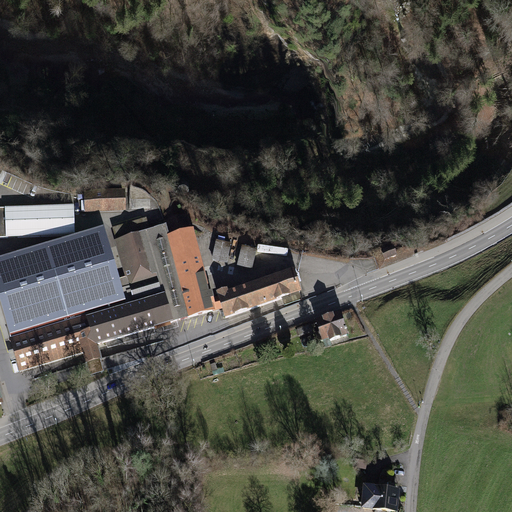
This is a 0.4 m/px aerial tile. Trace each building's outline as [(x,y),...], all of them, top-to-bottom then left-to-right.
[(195,150),(174,146),(167,181),(189,185),(195,150)] [(127,196),(85,197),(86,213),(127,212),(127,196)] [(72,205),(0,207),(0,236),(74,234),(72,205)] [(104,225),(0,256),(0,302),(20,373),(80,356),(83,367),(100,362),(96,347),(190,319),(167,238),(163,227),(115,241),(126,277),(120,278),(104,225)] [(190,319),(222,310),(217,297),(213,298),(211,291),(208,292),(191,231),(167,238),(190,319)] [(237,260),(241,242),(234,240),(230,258),(237,260)] [(230,250),(216,248),(214,262),(222,263),(228,264),(230,250)] [(256,256),(240,253),(238,265),(253,268),(256,256)] [(383,256),(385,261),(393,259),(391,253),(383,256)] [(228,290),(216,294),(217,297),(222,310),(225,318),(300,293),(293,271),(229,293),(228,290)] [(341,315),(317,323),(323,344),(330,341),(331,343),(348,338),(341,315)] [(385,492),(368,490),(365,511),(396,511),(399,493),(393,493),(394,488),(385,487),(385,492)]
